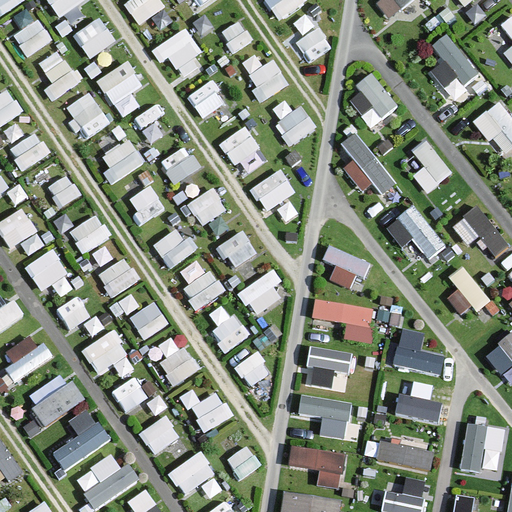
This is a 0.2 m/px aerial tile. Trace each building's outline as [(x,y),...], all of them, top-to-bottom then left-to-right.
[(25,0),(0,0),(0,12),(26,1),(25,0)] [(48,0),(58,15),(80,0),(48,0)] [(164,0),(127,0),(138,20),(167,5),(164,0)] [(270,0),(283,17),(305,0),(270,0)] [(377,0),(391,16),(410,0),(377,0)] [(75,32),(91,55),(118,36),(101,14),(75,32)] [(15,32),(29,53),(53,36),(40,16),(15,32)] [(224,28),(235,48),(254,36),(243,17),(224,28)] [(511,21),(494,34),(511,59),(511,21)] [(311,57),(334,43),(321,23),(298,37),(311,57)] [(191,26),(159,42),(172,68),(204,52),(191,26)] [(445,57),(432,69),(458,97),(486,72),(448,30),(433,44),(445,57)] [(148,98),(125,61),(100,76),(122,113),(148,98)] [(377,72),(349,92),(373,124),(401,104),(377,72)] [(190,89),(201,113),(226,103),(216,78),(190,89)] [(12,87),(0,92),(0,121),(24,111),(12,87)] [(90,88),(69,104),(90,133),(111,117),(90,88)] [(291,143),(315,127),(294,94),(269,110),(291,143)] [(492,138),(505,128),(511,136),(511,109),(502,97),(476,117),(492,138)] [(221,141),(236,162),(262,144),(247,123),(221,141)] [(388,196),(401,188),(362,128),(343,140),(354,158),(347,163),(364,190),(378,181),(388,196)] [(130,134),(100,154),(117,177),(146,158),(130,134)] [(429,136),(403,156),(430,189),(455,169),(429,136)] [(189,144),(163,160),(176,180),(201,164),(189,144)] [(253,185),(268,209),(298,189),(283,166),(253,185)] [(145,216),(166,204),(153,182),(132,195),(145,216)] [(204,222),(228,205),(214,184),(189,200),(204,222)] [(414,202),(389,224),(423,262),(448,240),(414,202)] [(494,257),(511,245),(481,203),(454,222),(470,244),(480,237),(494,257)] [(23,204),(0,220),(0,227),(13,245),(39,227),(23,204)] [(84,250),(113,232),(99,210),(70,228),(84,250)] [(170,263),(195,249),(181,225),(156,239),(170,263)] [(245,227),(219,243),(234,267),(260,251),(245,227)] [(338,263),(332,276),(355,286),(368,258),(332,241),(325,257),(338,263)] [(38,289),(69,272),(55,246),(24,263),(38,289)] [(129,254),(100,269),(112,292),(141,277),(129,254)] [(466,261),(443,277),(468,311),(490,296),(466,261)] [(240,289),(257,314),(292,289),(275,265),(240,289)] [(194,302),(224,292),(216,269),(186,279),(194,302)] [(0,327),(21,315),(4,286),(0,288),(0,327)] [(79,292),(59,306),(72,326),(92,312),(79,292)] [(317,296),(314,315),(349,321),(347,335),(372,339),(377,305),(317,296)] [(131,313),(146,336),(170,320),(155,297),(131,313)] [(230,347),(249,330),(231,311),(213,328),(230,347)] [(398,364),(443,370),(445,350),(426,347),(428,328),(402,325),(398,364)] [(84,347),(100,371),(132,349),(116,326),(84,347)] [(2,351),(19,377),(52,355),(36,330),(2,351)] [(511,337),(490,356),(506,374),(511,369),(511,337)] [(333,383),(337,366),(352,369),(356,350),(313,342),(306,378),(333,383)] [(188,343),(161,357),(175,382),(201,367),(188,343)] [(238,363),(251,382),(272,368),(258,349),(238,363)] [(128,409),(151,394),(138,373),(114,388),(128,409)] [(46,423),(88,398),(76,378),(34,403),(46,423)] [(419,398),(400,393),(396,410),(444,422),(452,391),(423,384),(419,398)] [(221,389),(193,404),(206,428),(234,413),(221,389)] [(324,412),(323,432),(349,433),(351,396),(302,393),(301,411),(324,412)] [(71,418),(80,431),(54,449),(68,468),(114,437),(91,404),(71,418)] [(153,450),(182,436),(171,413),(142,427),(153,450)] [(470,419),(461,467),(500,474),(509,426),(470,419)] [(0,464),(4,463),(12,478),(25,472),(6,433),(0,436),(0,464)] [(433,465),(435,445),(381,440),(379,460),(433,465)] [(321,468),(319,480),(341,485),(348,451),(294,441),(290,461),(321,468)] [(229,456),(243,475),(263,461),(249,442),(229,456)] [(184,492),(218,471),(204,448),(170,468),(184,492)] [(135,485),(122,452),(78,469),(91,502),(135,485)] [(385,510),(411,511),(424,511),(428,476),(408,474),(407,489),(387,488),(385,510)] [(137,511),(166,511),(147,485),(128,499),(137,511)] [(286,488),(283,509),(297,511),(341,511),(343,496),(286,488)] [(454,511),(474,511),(475,493),(455,492),(454,511)] [(239,511),(228,496),(206,511),(239,511)] [(58,511),(50,501),(33,511),(58,511)]
